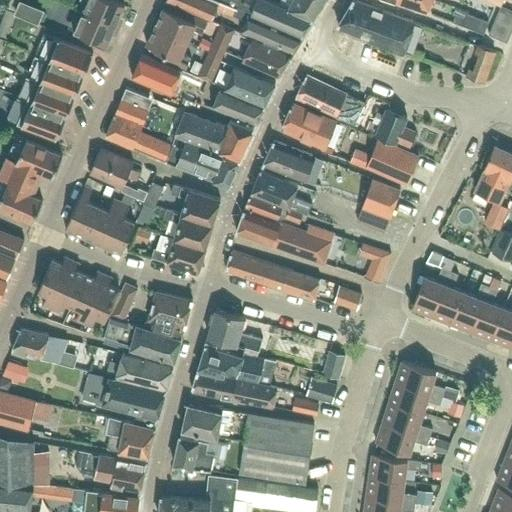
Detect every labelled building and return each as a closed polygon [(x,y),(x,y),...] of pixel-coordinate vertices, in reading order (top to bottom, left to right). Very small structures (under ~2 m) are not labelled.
[(84,0),(81,9),(114,23),(123,2),(117,0),(84,0)] [(166,0),(209,19),(217,0),(166,0)] [(259,0),(257,7),(253,15),(301,35),(312,16),(288,7),(271,0),(259,0)] [(291,0),(288,7),(312,16),(322,0),(291,0)] [(413,21),(356,0),(350,0),(336,24),(337,24),(366,35),(365,38),(402,51),(413,21)] [(397,0),(396,2),(426,12),(429,0),(397,0)] [(511,25),(511,8),(500,3),(494,19),(511,25)] [(153,26),(185,40),(190,28),(199,32),(205,20),(173,7),(172,10),(161,6),(153,26)] [(461,25),(466,12),(466,11),(457,7),(452,21),(461,25)] [(114,23),(81,9),(73,29),(106,43),(114,23)] [(466,12),(461,25),(483,32),(487,19),(466,12)] [(249,13),(245,19),(240,32),(251,37),(289,54),(301,35),(253,15),(249,13)] [(506,41),(511,26),(511,25),(494,19),(488,33),(506,41)] [(220,23),(208,48),(220,54),(232,28),(220,23)] [(185,40),(153,26),(145,43),(156,47),(153,52),(185,66),(189,56),(180,52),(185,40)] [(34,53),(35,54),(83,74),(83,73),(92,52),(53,35),(53,36),(44,32),(43,32),(43,33),(44,33),(52,37),(44,56),(44,57),(35,53),(34,53)] [(289,54),(251,37),(241,59),(277,75),(282,65),(289,54)] [(465,74),(482,80),(493,50),(476,43),(465,74)] [(220,54),(208,48),(196,75),(204,78),(208,80),(220,54)] [(182,86),(189,70),(141,51),(139,52),(130,75),(173,92),(176,84),(182,86)] [(74,94),(83,74),(35,54),(34,53),(34,54),(35,54),(43,58),(35,77),(35,78),(26,74),(26,75),(74,95),(74,94)] [(220,83),(219,85),(264,103),(274,82),(234,64),(224,85),(220,83)] [(353,124),(362,106),(364,100),(346,92),(304,73),(294,96),(353,124)] [(74,95),(26,75),(25,74),(25,75),(34,79),(26,98),(26,99),(17,95),(16,95),(17,95),(65,116),(65,115),(74,95)] [(264,103),(219,85),(210,105),(254,123),(264,103)] [(56,137),(65,116),(17,95),(16,95),(16,96),(25,100),(17,120),(8,116),(7,117),(16,121),(55,138),(56,137)] [(120,96),(114,112),(129,118),(142,123),(148,108),(120,96)] [(325,145),(336,120),(292,101),(281,127),(325,145)] [(385,107),(374,133),(409,148),(417,130),(403,125),(407,116),(385,107)] [(226,125),(186,109),(177,132),(224,152),(238,157),(252,127),(229,118),(226,125)] [(114,112),(105,134),(132,146),(139,130),(142,123),(129,118),(114,112)] [(357,154),(365,157),(370,137),(362,135),(357,154)] [(407,181),(418,154),(377,137),(366,164),(407,181)] [(1,167),(36,183),(41,172),(51,177),(62,154),(25,138),(15,159),(6,155),(1,167)] [(192,171),(202,145),(186,139),(176,164),(192,171)] [(262,163),(302,178),(311,154),(273,140),(267,153),(262,163)] [(510,178),(511,173),(511,152),(493,144),(475,186),(500,197),(505,187),(509,178),(510,178)] [(213,179),(223,154),(202,145),(192,171),(213,179)] [(99,146),(88,171),(122,186),(123,183),(127,174),(135,177),(138,169),(131,165),(133,161),(99,146)] [(224,152),(223,154),(213,179),(227,185),(238,157),(224,152)] [(36,183),(1,167),(0,169),(0,181),(5,183),(0,193),(0,207),(32,221),(42,199),(31,194),(36,183)] [(250,191),(281,203),(288,205),(302,210),(307,212),(311,202),(295,195),(299,184),(260,169),(250,191)] [(390,213),(400,187),(371,176),(364,197),(362,203),(390,213)] [(152,207),(162,185),(150,180),(141,202),(152,207)] [(82,235),(96,204),(86,199),(91,187),(82,183),(63,227),(82,235)] [(142,200),(144,196),(146,190),(138,186),(137,189),(123,183),(122,186),(120,190),(142,200)] [(179,211),(212,222),(220,198),(172,183),(169,192),(184,196),(179,211)] [(281,203),(250,191),(244,206),(276,217),(281,203)] [(96,204),(82,235),(101,243),(119,200),(111,197),(106,208),(96,204)] [(119,200),(101,243),(120,251),(133,220),(123,216),(128,204),(119,200)] [(384,231),(385,229),(390,213),(362,203),(356,220),(384,231)] [(172,236),(206,246),(213,222),(212,222),(179,211),(165,207),(162,215),(177,220),(172,236)] [(322,261),(328,244),(333,230),(308,224),(305,230),(243,210),(239,221),(236,230),(322,261)] [(0,228),(0,249),(16,256),(23,238),(0,228)] [(511,261),(511,260),(511,233),(501,228),(491,252),(511,261)] [(206,246),(172,236),(167,251),(153,247),(150,256),(198,271),(206,246)] [(390,251),(370,245),(367,255),(385,262),(390,251)] [(275,285),(282,265),(231,249),(225,269),(275,285)] [(14,260),(0,253),(0,274),(6,277),(14,260)] [(49,306),(70,258),(62,254),(60,261),(50,257),(36,289),(45,292),(41,302),(49,306)] [(70,304),(84,272),(76,268),(78,261),(70,258),(49,306),(57,309),(62,300),(70,304)] [(282,265),(275,285),(313,297),(320,277),(282,265)] [(431,315),(449,269),(441,266),(436,279),(424,274),(411,308),(431,315)] [(84,272),(70,304),(78,307),(74,317),(82,320),(103,272),(96,269),(93,275),(84,272)] [(449,269),(431,315),(451,323),(464,290),(452,285),(458,273),(449,269)] [(103,272),(82,320),(91,324),(95,314),(104,318),(117,286),(109,283),(112,276),(103,272)] [(110,314),(110,315),(127,320),(129,314),(127,314),(138,287),(125,281),(110,314)] [(471,331),(489,285),(481,282),(476,294),(464,290),(451,323),(471,331)] [(362,292),(338,283),(333,300),(356,309),(362,292)] [(490,339),(504,306),(492,301),(497,288),(489,285),(471,331),(490,339)] [(145,325),(180,336),(191,298),(155,288),(145,325)] [(511,308),(504,306),(490,339),(510,347),(511,342),(511,308)] [(258,349),(261,337),(239,330),(243,315),(215,307),(207,334),(258,349)] [(130,342),(136,324),(127,322),(127,320),(110,315),(109,314),(103,335),(130,342)] [(136,324),(130,342),(129,345),(173,358),(180,336),(145,325),(136,322),(136,324)] [(21,326),(11,350),(60,362),(68,339),(58,336),(21,326)] [(268,372),(271,359),(242,354),(205,343),(197,369),(222,374),(222,373),(258,380),(261,371),(268,372)] [(322,373),(339,378),(346,354),(329,349),(322,373)] [(166,387),(172,363),(121,350),(118,361),(108,359),(105,372),(166,387)] [(395,380),(442,395),(445,387),(432,382),(436,370),(402,359),(395,380)] [(6,362),(1,378),(22,385),(27,369),(6,362)] [(275,362),(270,378),(299,387),(304,371),(275,362)] [(165,388),(89,369),(84,387),(103,391),(101,402),(135,410),(133,417),(155,422),(165,388)] [(222,374),(197,369),(191,389),(272,404),(276,386),(222,374)] [(337,382),(311,375),(306,393),(332,401),(337,382)] [(439,404),(442,395),(395,380),(388,400),(422,411),(426,399),(439,404)] [(445,387),(442,395),(455,399),(458,389),(445,384),(445,387)] [(0,420),(27,426),(33,398),(0,389),(0,420)] [(294,397),(291,410),(316,414),(318,402),(294,397)] [(422,411),(388,400),(382,420),(429,436),(431,427),(419,423),(422,411)] [(215,435),(218,421),(228,423),(231,410),(222,408),(223,407),(208,403),(207,407),(187,402),(181,428),(215,435)] [(47,428),(78,431),(80,411),(49,408),(47,428)] [(244,443),(310,452),(314,422),(248,412),(244,443)] [(115,448),(120,418),(108,413),(105,430),(109,431),(106,445),(115,448)] [(123,419),(120,418),(115,448),(118,448),(118,449),(147,455),(153,426),(123,419)] [(429,436),(382,420),(375,441),(409,452),(413,440),(426,444),(429,436)] [(0,432),(0,478),(20,481),(32,482),(34,482),(33,479),(34,450),(33,439),(0,432)] [(210,469),(213,455),(225,458),(228,443),(216,441),(216,442),(207,439),(178,433),(172,462),(193,467),(210,469)] [(503,459),(511,462),(511,439),(503,459)] [(305,482),(310,452),(244,443),(240,472),(305,482)] [(34,450),(33,479),(48,479),(48,451),(34,450)] [(71,451),(67,468),(81,472),(85,455),(71,451)] [(90,451),(86,468),(95,469),(94,475),(112,479),(111,483),(139,489),(144,462),(90,451)] [(369,474),(403,479),(405,467),(419,469),(420,460),(372,453),(369,474)] [(511,462),(503,459),(496,479),(511,485),(511,462)] [(448,462),(445,475),(460,478),(462,465),(448,462)] [(365,495),(414,502),(415,493),(402,491),(403,479),(369,474),(365,495)] [(250,511),(252,503),(315,510),(317,486),(298,484),(236,478),(208,475),(206,499),(161,495),(159,511),(250,511)] [(0,478),(0,510),(16,511),(28,511),(30,494),(32,482),(20,481),(0,478)] [(85,511),(135,511),(138,494),(72,486),(70,499),(84,500),(83,511),(85,511)] [(511,511),(511,491),(498,486),(490,506),(506,511),(511,511)] [(413,511),(414,502),(365,495),(362,511),(398,511),(399,509),(413,511)]
